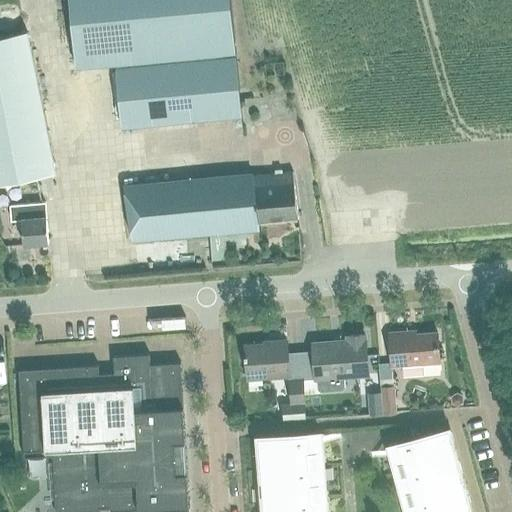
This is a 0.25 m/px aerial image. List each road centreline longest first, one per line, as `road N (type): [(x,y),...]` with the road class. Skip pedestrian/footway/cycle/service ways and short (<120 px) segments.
road 1 (residential): [(206,291),(466,273)]
road 2 (residential): [(223,511),(206,291)]
road 3 (residential): [(0,308),(206,291)]
road 4 (residential): [(511,461),(469,312),(466,273)]
